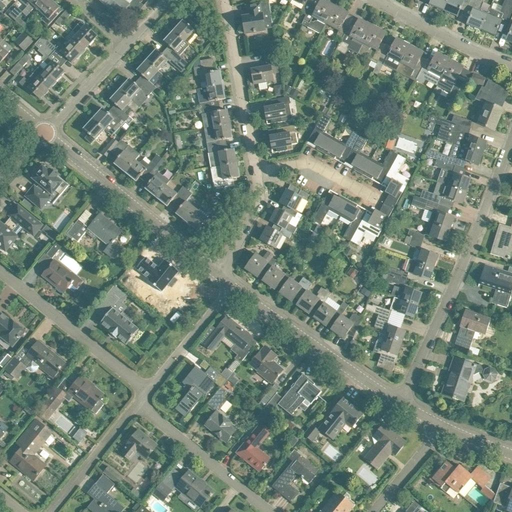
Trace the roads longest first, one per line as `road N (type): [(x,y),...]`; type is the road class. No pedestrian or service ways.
road 1 (unclassified): [(391,402),(455,279),(511,133)]
road 2 (tertiary): [(214,272),(43,133)]
road 3 (tertiary): [(391,402),(232,284)]
road 4 (residential): [(146,391),(0,269)]
road 5 (residential): [(256,170),(222,0)]
road 6 (residential): [(269,511),(137,402)]
road 7 (residential): [(511,64),(373,0)]
road 8 (residential): [(50,511),(137,402)]
road 9 (residential): [(146,391),(232,284)]
